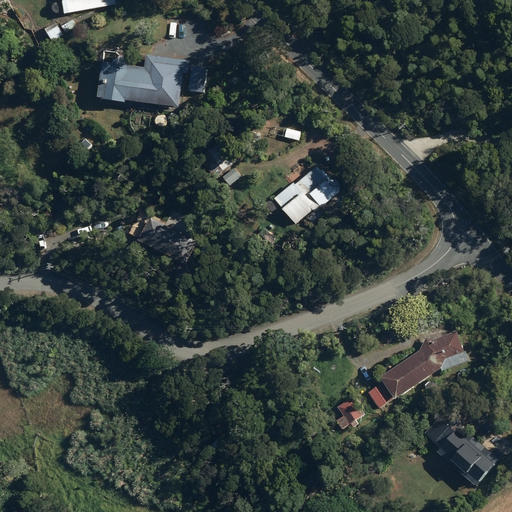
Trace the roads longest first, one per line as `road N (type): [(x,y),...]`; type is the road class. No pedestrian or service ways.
road 1 (residential): [(0,282),(63,285),(167,339),(232,346),(406,283),(441,260),(455,238)]
road 2 (unclassified): [(246,0),(422,175),(451,209),(455,238)]
